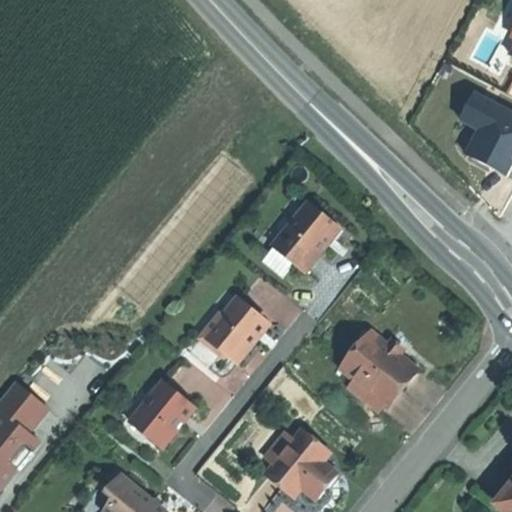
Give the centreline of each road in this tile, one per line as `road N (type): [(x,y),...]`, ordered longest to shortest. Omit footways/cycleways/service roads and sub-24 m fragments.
road 1 (residential): [(308,319),(180,478),(219,511)]
road 2 (secondary): [(219,0),(381,171)]
road 3 (residential): [(511,347),(380,511)]
road 4 (secondary): [(381,171),(437,253),(511,324)]
road 5 (secondary): [(495,266),(476,241),(381,171)]
